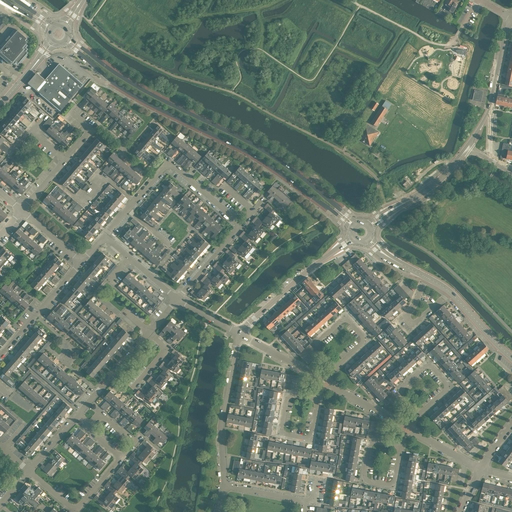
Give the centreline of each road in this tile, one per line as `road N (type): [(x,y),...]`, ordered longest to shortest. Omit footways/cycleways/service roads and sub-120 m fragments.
road 1 (secondary): [(354,221),(285,163),(137,86),(68,36)]
road 2 (secondary): [(64,42),(116,84),(270,165),(350,227)]
road 3 (residential): [(223,485),(220,427),(239,333)]
road 4 (residential): [(239,333),(351,237)]
road 5 (residential): [(511,16),(489,107),(466,145)]
road 6 (residential): [(0,354),(80,259)]
